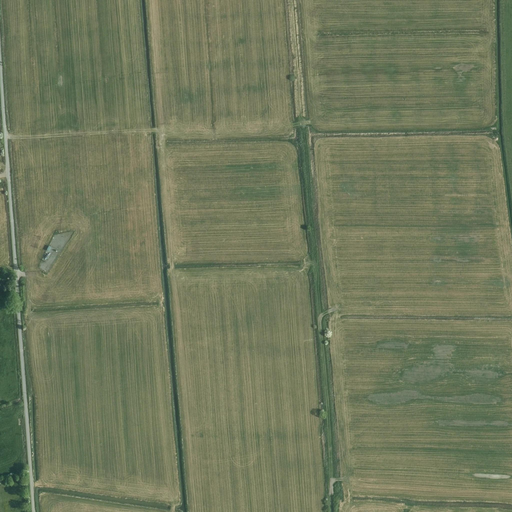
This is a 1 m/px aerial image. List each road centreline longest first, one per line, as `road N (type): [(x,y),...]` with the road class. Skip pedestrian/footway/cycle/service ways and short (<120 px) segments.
road 1 (residential): [(0,55),(33,511)]
road 2 (track): [(291,0),(319,322)]
road 3 (track): [(319,322),(334,511)]
